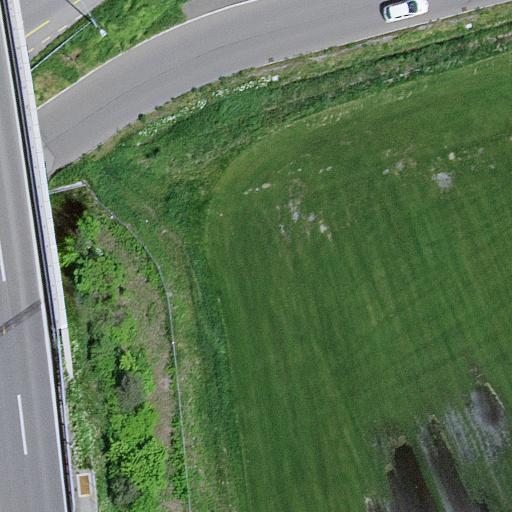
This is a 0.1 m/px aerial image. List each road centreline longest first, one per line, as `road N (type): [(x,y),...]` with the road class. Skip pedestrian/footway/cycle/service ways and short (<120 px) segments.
road 1 (unclassified): [(0,177),(137,82),(183,60),(385,0)]
road 2 (motorway): [(32,511),(0,245)]
